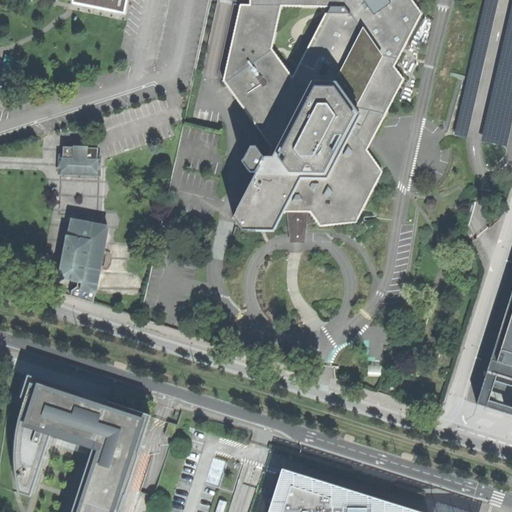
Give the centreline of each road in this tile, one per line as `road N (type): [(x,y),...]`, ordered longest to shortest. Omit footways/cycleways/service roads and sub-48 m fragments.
road 1 (secondary): [(0,336),(511,500)]
road 2 (secondary): [(446,434),(0,293)]
road 3 (unclassified): [(511,226),(446,434)]
road 4 (unknown): [(224,210),(214,198),(177,190),(183,156),(197,144),(235,153)]
